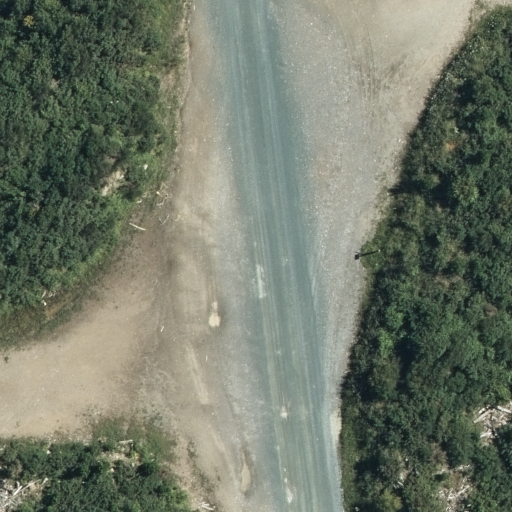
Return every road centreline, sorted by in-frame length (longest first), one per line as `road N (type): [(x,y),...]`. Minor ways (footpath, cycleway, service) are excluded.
road 1 (track): [(245,0),(290,511)]
road 2 (track): [(281,413),(202,511)]
